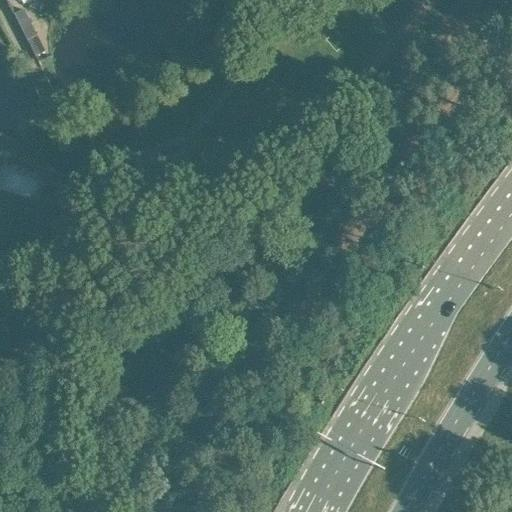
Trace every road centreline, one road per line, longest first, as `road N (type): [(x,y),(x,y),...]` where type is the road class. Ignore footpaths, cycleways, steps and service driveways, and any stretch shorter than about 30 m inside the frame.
road 1 (secondary): [(511,212),(414,346),(315,511)]
road 2 (secondary): [(405,511),(511,332)]
